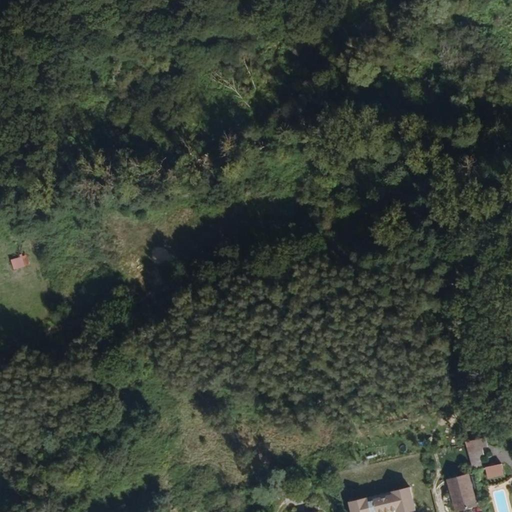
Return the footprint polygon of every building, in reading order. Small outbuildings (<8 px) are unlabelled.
[(13,269),(30,265),(27,254),(10,259),(13,269)] [(484,438),(466,443),(475,471),(481,469),(478,457),(483,455),(482,450),(485,449),(484,438)] [(489,478),(505,474),(502,463),(486,468),(489,478)] [(457,511),(477,506),(468,475),(449,479),(457,511)] [(410,486),(347,501),(349,511),(410,511),(416,511),(410,486)]
